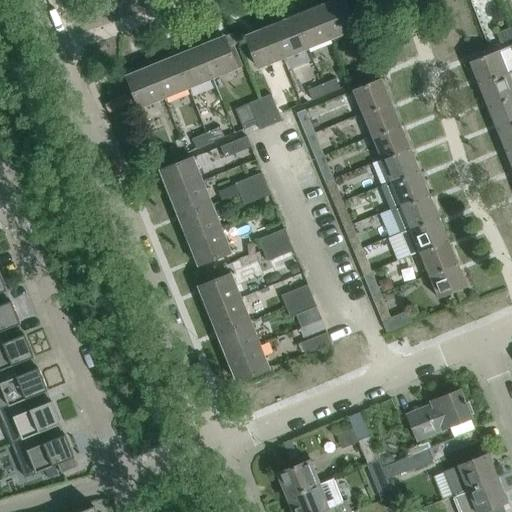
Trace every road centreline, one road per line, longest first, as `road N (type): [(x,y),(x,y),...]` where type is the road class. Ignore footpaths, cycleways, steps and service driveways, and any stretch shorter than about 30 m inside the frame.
road 1 (residential): [(216,444),(37,0)]
road 2 (residential): [(122,481),(0,180)]
road 3 (residential): [(218,450),(479,342)]
road 4 (unknown): [(380,383),(276,142)]
road 5 (residential): [(0,511),(122,481)]
